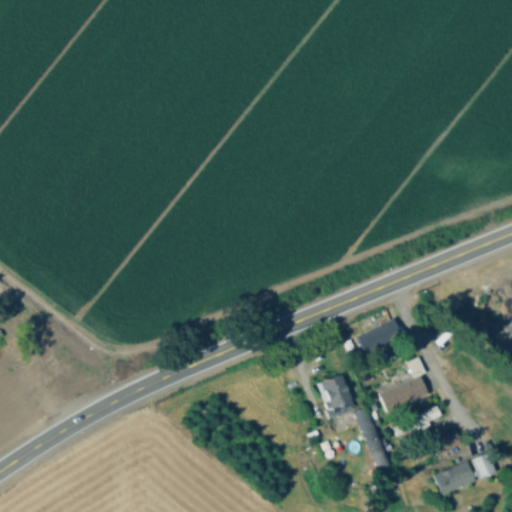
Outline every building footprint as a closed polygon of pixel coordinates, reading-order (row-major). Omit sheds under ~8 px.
[(398,339),(389,319),(350,338),(360,358),(398,339)] [(67,369),(54,338),(26,350),(33,367),(44,362),(50,376),(67,369)] [(374,393),(381,412),(423,397),(416,376),(420,374),(415,359),(402,363),(409,380),(374,393)] [(349,411),(338,373),(312,381),(324,418),(349,411)] [(353,412),(360,440),(371,437),(364,409),(353,412)] [(436,495),(492,473),(484,453),(428,474),(436,495)]
